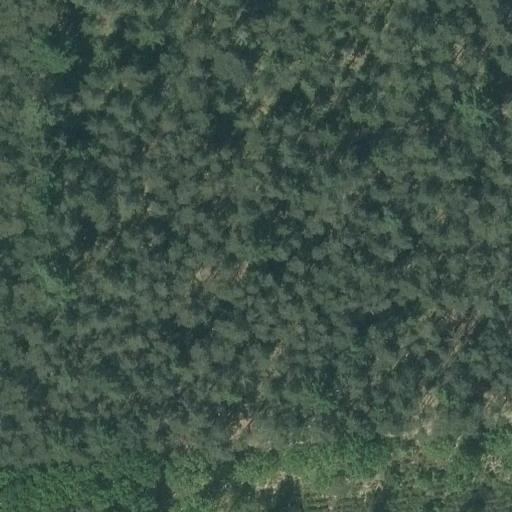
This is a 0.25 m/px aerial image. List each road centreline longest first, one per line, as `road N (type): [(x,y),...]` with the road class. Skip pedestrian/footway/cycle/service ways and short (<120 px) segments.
road 1 (track): [(511,421),(0,468)]
road 2 (track): [(511,117),(32,153)]
